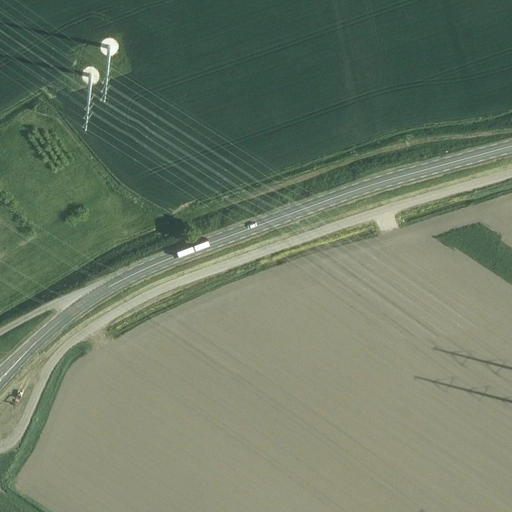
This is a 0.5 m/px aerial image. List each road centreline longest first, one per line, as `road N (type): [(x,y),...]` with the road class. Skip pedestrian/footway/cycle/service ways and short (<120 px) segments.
road 1 (unclassified): [(0,449),(15,438),(63,348),(118,312),(216,268),(511,173)]
road 2 (secondary): [(64,321),(96,294),(159,262),(511,146)]
